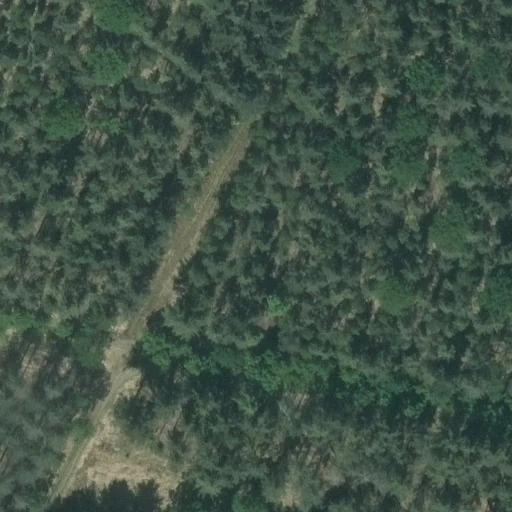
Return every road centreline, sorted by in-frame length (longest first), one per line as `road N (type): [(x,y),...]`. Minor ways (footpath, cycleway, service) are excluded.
road 1 (track): [(511,417),(0,321)]
road 2 (track): [(118,344),(35,511)]
